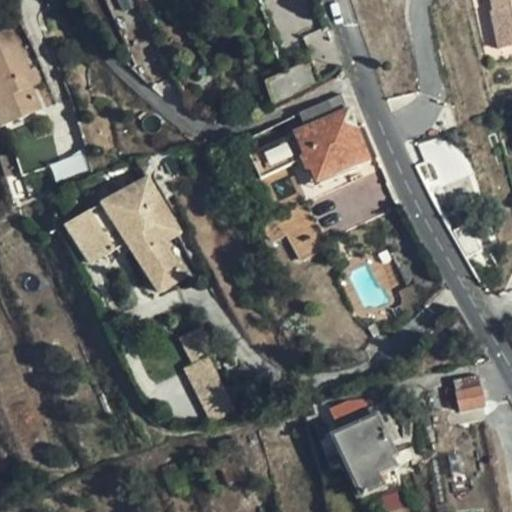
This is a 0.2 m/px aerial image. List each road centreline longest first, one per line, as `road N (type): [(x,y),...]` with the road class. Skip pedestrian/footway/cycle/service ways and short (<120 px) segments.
road 1 (residential): [(362,72),(216,133),(118,75),(55,0)]
road 2 (tertiary): [(511,364),(416,201),(362,72)]
